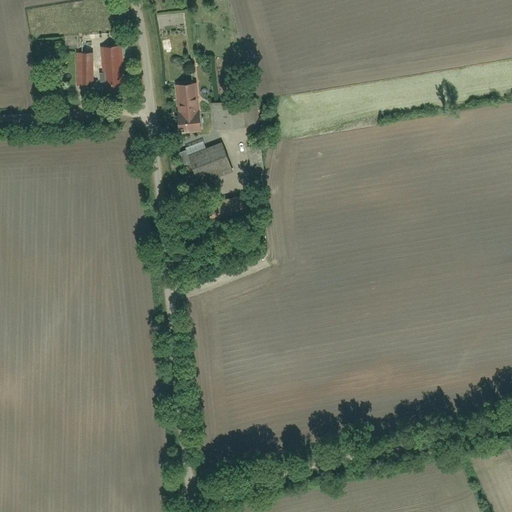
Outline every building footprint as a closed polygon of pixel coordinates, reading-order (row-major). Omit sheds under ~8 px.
[(103,47),(106,99),(127,97),(123,46),(103,47)] [(198,83),(176,85),(179,133),(201,132),(198,83)] [(210,101),(212,130),(258,127),(256,98),(210,101)] [(261,144),(248,146),(251,177),(265,175),(261,144)] [(190,156),(199,183),(232,171),(222,145),(190,156)] [(186,151),(177,153),(181,167),(190,164),(186,151)] [(204,212),(207,226),(257,217),(252,193),(215,200),(217,209),(204,212)]
